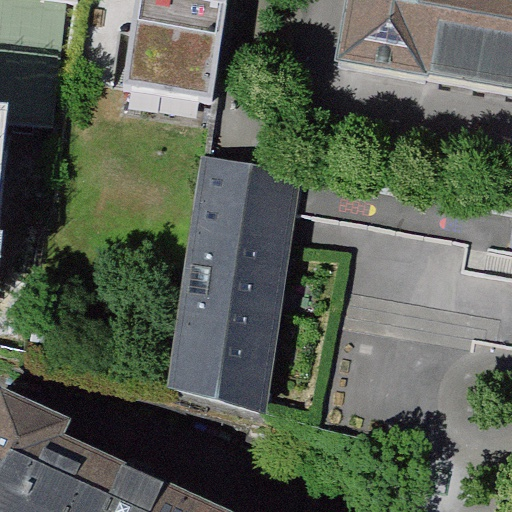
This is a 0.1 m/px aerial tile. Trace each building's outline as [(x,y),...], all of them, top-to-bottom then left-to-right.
[(0,0),(0,7),(17,9),(18,0),(0,0)] [(18,0),(17,9),(78,10),(79,0),(18,0)] [(157,0),(142,97),(228,111),(245,0),(157,0)] [(511,0),(357,0),(345,71),(511,100),(511,0)] [(214,172),(208,171),(178,405),(268,417),(289,255),(294,220),(299,183),(214,172)] [(189,511),(61,455),(68,439),(2,409),(0,414),(0,511),(189,511)]
